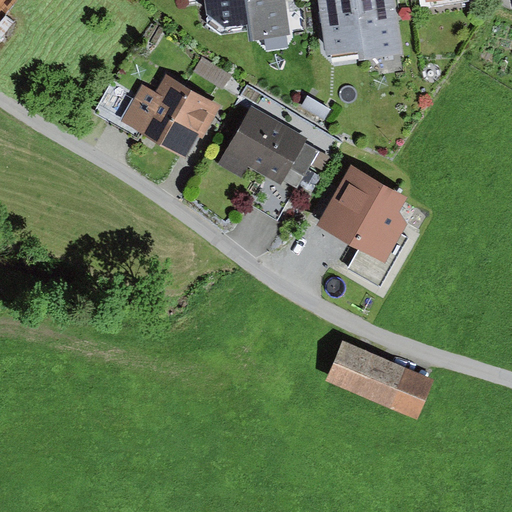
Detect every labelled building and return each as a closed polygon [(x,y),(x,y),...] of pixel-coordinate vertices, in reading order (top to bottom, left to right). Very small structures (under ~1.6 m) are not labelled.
[(203,0),(207,24),(220,35),(251,31),(245,0),(203,0)] [(245,0),(251,31),(252,42),(290,36),(284,0),(245,0)] [(317,0),(317,1),(326,59),(358,54),(360,64),(367,62),(357,0),(317,0)] [(357,0),(367,62),(401,57),(392,0),(357,0)] [(202,58),(193,72),(222,91),(231,78),(202,58)] [(219,109),(166,77),(156,95),(143,87),(120,125),(187,164),(219,109)] [(307,98),(300,109),(324,122),(330,111),(307,98)] [(309,140),(252,107),(218,165),(243,179),(249,169),(282,188),(284,183),(306,145),(309,140)] [(318,152),(306,145),(284,183),(296,190),(318,152)] [(405,200),(351,168),(317,229),(384,265),(406,226),(399,216),(405,200)] [(435,384),(343,345),(326,384),(419,423),(435,384)]
